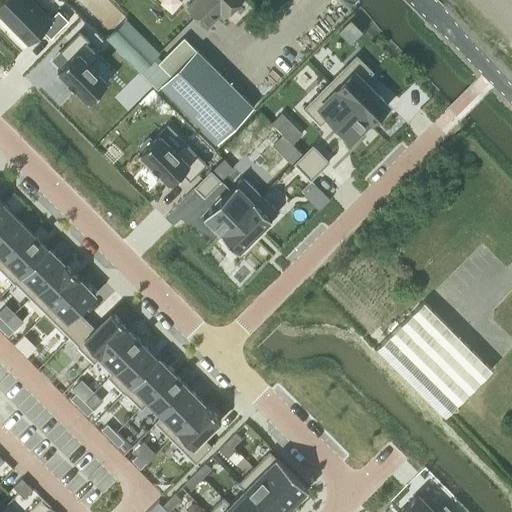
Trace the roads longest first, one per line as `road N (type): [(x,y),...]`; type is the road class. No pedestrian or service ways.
road 1 (residential): [(435,133),(218,350)]
road 2 (residential): [(0,136),(218,350)]
road 3 (residential): [(218,350),(354,488)]
road 4 (unclassified): [(511,95),(421,0)]
